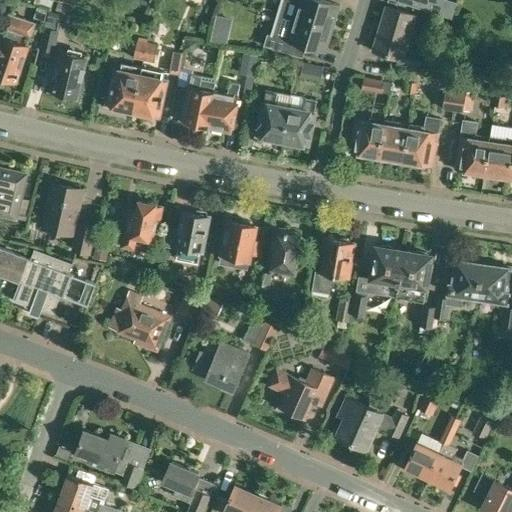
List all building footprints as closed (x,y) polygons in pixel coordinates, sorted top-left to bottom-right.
[(281,0),(278,11),(333,28),(340,4),(325,0),(281,0)] [(435,0),(432,12),(451,18),(456,1),(451,0),(435,0)] [(56,10),(68,14),(71,5),(59,1),(56,10)] [(386,6),(379,28),(409,37),(416,15),(413,14),(386,6)] [(33,18),(46,22),(48,11),(37,7),(33,18)] [(44,26),(39,48),(53,51),(61,13),(48,10),(48,11),(46,22),(45,26),(44,26)] [(325,51),(333,28),(278,11),(271,34),(267,33),(264,45),(293,54),(297,42),(325,51)] [(0,76),(15,82),(36,22),(9,13),(4,28),(5,29),(3,34),(2,34),(0,40),(0,76)] [(214,25),(210,41),(225,45),(230,26),(218,24),(214,23),(214,25)] [(379,28),(373,50),(398,58),(396,67),(409,70),(419,71),(422,61),(403,57),(409,37),(379,28)] [(138,39),(136,48),(134,57),(142,59),(146,41),(138,39)] [(146,41),(142,59),(154,61),(159,43),(146,41)] [(186,41),(184,51),(191,52),(196,49),(197,42),(186,41)] [(77,97),(86,57),(59,50),(49,91),(77,97)] [(253,70),(256,55),(247,54),(245,69),(253,70)] [(254,72),(265,74),(267,61),(256,60),(254,72)] [(120,69),(115,69),(108,105),(133,110),(141,66),(121,61),(120,69)] [(321,80),(323,66),(303,63),(300,76),(321,80)] [(141,66),(133,110),(159,115),(168,71),(141,66)] [(419,71),(409,70),(406,87),(405,90),(414,92),(416,92),(418,79),(419,71)] [(191,74),(183,119),(183,124),(200,127),(201,122),(207,123),(211,98),(215,78),(191,74)] [(383,92),(383,91),(391,93),(393,82),(384,81),(385,80),(364,76),(362,88),(383,92)] [(211,98),(207,123),(231,128),(239,84),(230,82),(227,101),(211,98)] [(447,87),(444,108),(453,110),(456,88),(447,87)] [(456,88),(453,110),(463,111),(464,110),(473,111),(475,99),(471,98),(472,91),(456,88)] [(266,89),(257,135),(283,140),(290,107),(275,104),(277,92),(266,89)] [(505,96),(495,94),(494,105),(504,107),(505,96)] [(290,107),(283,140),(308,144),(314,111),(316,99),(305,97),(303,109),(290,107)] [(409,128),(403,160),(424,164),(425,157),(428,155),(433,156),(440,118),(426,115),(424,130),(409,128)] [(350,151),(380,156),(386,124),(356,119),(350,151)] [(463,120),(461,136),(457,159),(462,160),(464,163),(463,169),(484,173),(489,140),(475,138),(477,122),(463,120)] [(386,124),(380,156),(403,160),(409,128),(386,124)] [(511,143),(489,140),(484,173),(509,176),(511,154),(511,143)] [(0,214),(16,218),(27,220),(31,200),(20,197),(25,173),(0,167),(0,214)] [(52,182),(43,227),(72,233),(82,188),(52,182)] [(152,250),(161,206),(138,201),(136,211),(130,210),(123,244),(152,250)] [(174,246),(178,247),(176,258),(197,262),(199,251),(202,251),(208,215),(184,210),(180,231),(177,230),(174,246)] [(221,254),(232,256),(231,263),(247,266),(249,260),(256,224),(228,219),(221,254)] [(78,221),(72,250),(90,254),(97,225),(78,221)] [(294,272),(301,232),(276,227),(270,262),(271,263),(270,268),(294,272)] [(350,259),(353,243),(327,239),(321,272),(322,272),(320,287),(330,289),(332,274),(349,277),(352,259),(350,259)] [(107,246),(95,244),(93,255),(105,258),(107,246)] [(387,287),(396,289),(403,250),(376,245),(369,291),(386,293),(387,287)] [(15,284),(20,286),(33,290),(47,252),(34,248),(30,258),(26,256),(0,246),(0,271),(17,278),(15,284)] [(403,250),(396,289),(398,289),(396,297),(425,301),(432,254),(403,250)] [(33,290),(20,286),(15,299),(31,305),(29,312),(39,316),(41,308),(53,313),(60,294),(66,296),(66,295),(64,295),(72,275),(73,276),(74,274),(69,273),(73,261),(47,252),(33,290)] [(448,292),(478,297),(483,262),(484,259),(471,257),(468,259),(459,258),(458,260),(454,283),(449,282),(448,292)] [(483,262),(478,297),(508,302),(509,291),(505,290),(508,266),(483,262)] [(272,272),(258,270),(256,283),(269,286),(272,272)] [(193,318),(202,294),(186,288),(176,312),(193,318)] [(157,348),(169,316),(138,304),(141,296),(130,292),(122,311),(116,309),(110,325),(144,339),(143,343),(157,348)] [(368,295),(356,293),(353,314),(364,316),(368,295)] [(350,322),(354,299),(340,296),(336,319),(350,322)] [(436,306),(434,317),(447,319),(450,298),(438,296),(436,306)] [(214,311),(217,303),(206,299),(203,307),(214,311)] [(433,327),(434,317),(436,306),(423,304),(420,326),(433,327)] [(500,327),(511,328),(511,306),(504,306),(500,327)] [(254,344),(263,348),(272,324),(265,320),(254,344)] [(234,389),(249,353),(221,342),(215,357),(201,351),(193,369),(207,374),(206,378),(234,389)] [(323,345),(318,355),(347,367),(352,357),(323,345)] [(314,367),(310,375),(307,382),(277,370),(271,384),(288,391),(281,406),(304,416),(311,401),(322,405),(334,376),(314,367)] [(410,381),(407,388),(422,394),(425,387),(410,381)] [(432,414),(442,393),(428,387),(418,408),(432,414)] [(399,436),(408,415),(396,410),(393,417),(383,412),(347,396),(339,415),(345,418),(337,436),(367,449),(378,423),(388,428),(387,430),(399,436)] [(486,438),(498,415),(484,409),(472,432),(486,438)] [(451,414),(445,427),(455,432),(461,419),(451,414)] [(444,442),(428,477),(451,488),(463,462),(453,458),(457,448),(450,445),(455,432),(445,427),(439,440),(444,442)] [(88,461),(115,470),(123,473),(119,482),(137,487),(144,468),(143,468),(151,447),(111,433),(110,438),(84,429),(76,452),(90,457),(88,461)] [(404,466),(428,477),(444,442),(439,440),(437,443),(432,441),(430,447),(416,441),(404,466)] [(202,511),(215,482),(198,475),(200,473),(171,460),(162,480),(177,487),(174,494),(192,501),(188,511),(202,511)] [(59,497),(94,511),(123,511),(124,511),(100,502),(101,499),(105,501),(110,487),(94,482),(69,472),(59,497)] [(491,511),(510,511),(511,508),(511,487),(483,473),(475,489),(487,496),(482,507),(491,511)] [(250,511),(259,494),(234,483),(228,497),(218,493),(210,511),(250,511)] [(250,511),(280,511),(279,511),(282,504),(259,494),(250,511)] [(94,511),(59,497),(54,511),(94,511)]
